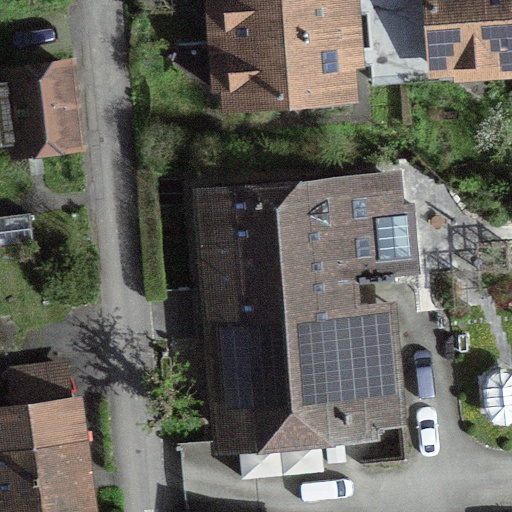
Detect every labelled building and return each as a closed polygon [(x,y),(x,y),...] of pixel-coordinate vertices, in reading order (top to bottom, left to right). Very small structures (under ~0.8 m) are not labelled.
[(220,0),(224,44),(229,105),(281,100),(295,113),(308,98),(345,95),(342,61),(340,35),(338,6),(337,0),(220,0)] [(401,58),(430,56),(425,0),(365,0),(371,86),(403,83),(401,58)] [(511,0),(425,0),(430,56),(430,69),(511,62),(511,0)] [(60,65),(12,70),(20,156),(39,154),(69,151),(60,65)] [(382,179),(212,192),(217,247),(233,443),(351,432),(337,281),(411,274),(405,208),(385,210),(382,179)] [(0,248),(31,245),(27,216),(0,219),(0,248)] [(0,416),(0,511),(83,511),(80,481),(70,407),(0,416)]
